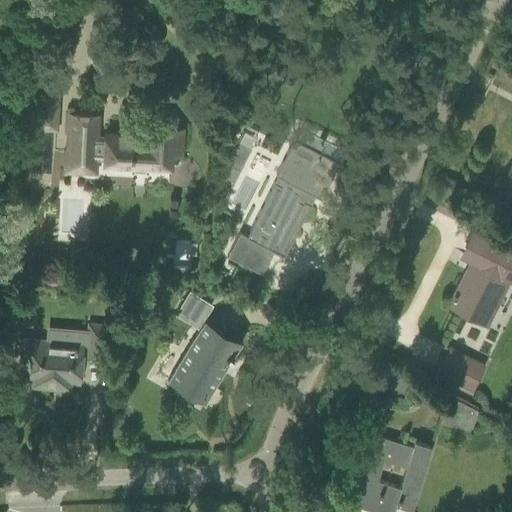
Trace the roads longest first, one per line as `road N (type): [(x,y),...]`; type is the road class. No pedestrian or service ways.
road 1 (residential): [(265,471),(293,397),(494,0)]
road 2 (residential): [(3,480),(265,471)]
